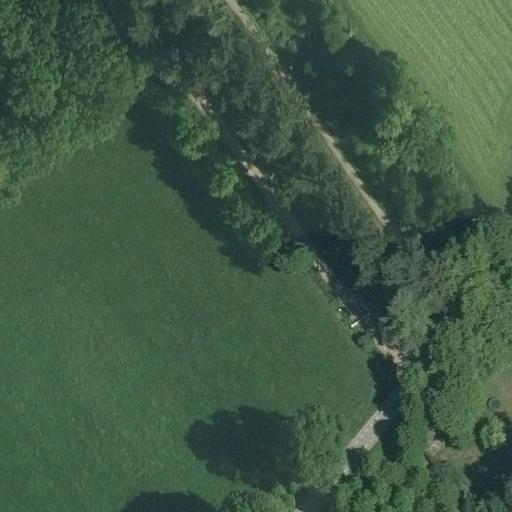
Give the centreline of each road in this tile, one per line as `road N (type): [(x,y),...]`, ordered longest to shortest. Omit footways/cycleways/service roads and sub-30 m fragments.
road 1 (track): [(404,388),(124,0)]
road 2 (tertiary): [(301,511),(511,268)]
